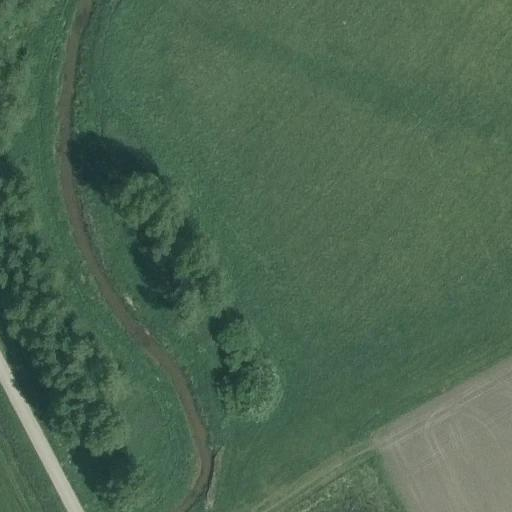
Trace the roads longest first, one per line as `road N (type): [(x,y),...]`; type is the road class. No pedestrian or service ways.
road 1 (track): [(41,86),(40,187),(54,244),(94,322),(156,395),(176,452),(172,493),(153,511)]
road 2 (track): [(251,511),(511,358)]
road 3 (unclassified): [(76,511),(0,365)]
